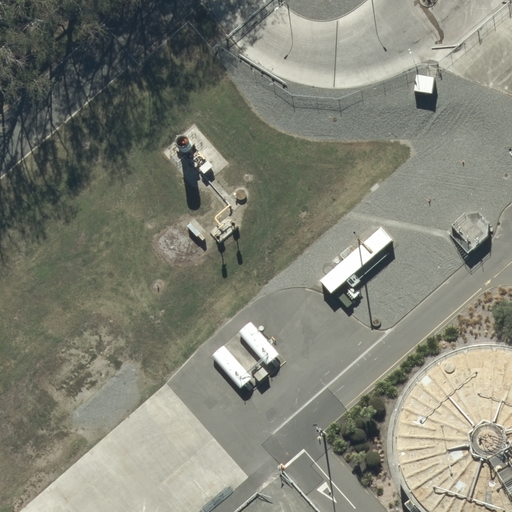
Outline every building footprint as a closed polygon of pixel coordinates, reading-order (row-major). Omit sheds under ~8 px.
[(415,72),(413,90),(432,92),(435,75),(415,72)] [(402,187),(411,198),(479,140),(470,129),(402,187)] [(419,205),(430,217),(493,161),(483,149),(419,205)] [(337,209),(306,238),(328,263),(360,235),(337,209)] [(320,280),(331,293),(391,240),(380,227),(320,280)] [(134,231),(95,265),(130,304),(168,269),(134,231)] [(291,304),(263,326),(288,358),(316,336),(291,304)] [(247,376),(223,347),(211,357),(238,392),(253,380),(257,385),(267,377),(262,371),(279,357),(252,322),(237,335),(261,362),(247,376)] [(78,325),(38,363),(52,378),(92,339),(78,325)] [(46,385),(74,414),(127,364),(100,335),(46,385)] [(511,511),(511,364),(487,360),(461,363),(438,373),(415,392),(402,411),(393,442),(393,468),(402,496),(413,511),(511,511)]
